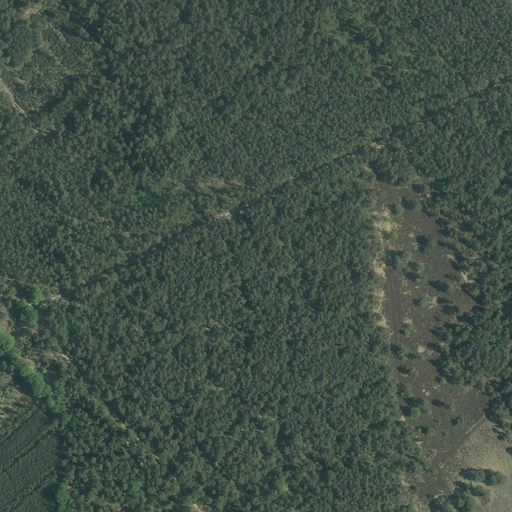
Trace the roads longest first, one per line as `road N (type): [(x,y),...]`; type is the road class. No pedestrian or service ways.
road 1 (track): [(511,78),(34,309)]
road 2 (track): [(34,309),(70,364),(200,511)]
